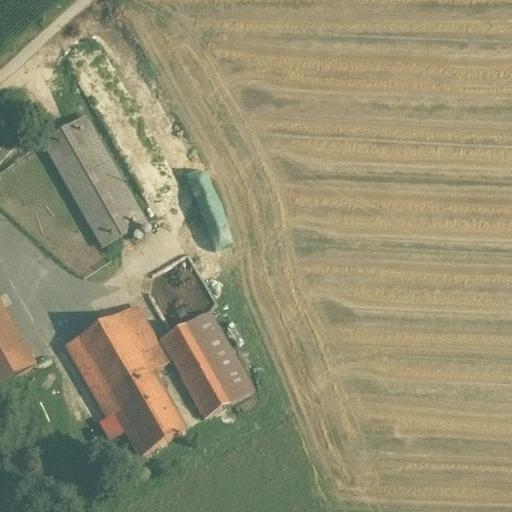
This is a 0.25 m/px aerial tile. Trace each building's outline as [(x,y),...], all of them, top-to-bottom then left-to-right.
[(106,6),(91,15),(155,128),(171,119),(106,6)] [(85,121),(42,145),(102,249),(145,227),(85,121)] [(209,184),(196,158),(181,166),(194,192),(209,184)] [(136,309),(67,349),(108,421),(117,415),(142,459),(184,434),(151,376),(168,366),(136,309)] [(0,388),(33,369),(0,311),(0,388)] [(252,395),(208,316),(192,325),(236,404),(252,395)] [(192,325),(159,344),(164,352),(204,422),(217,415),(236,404),(192,325)]
